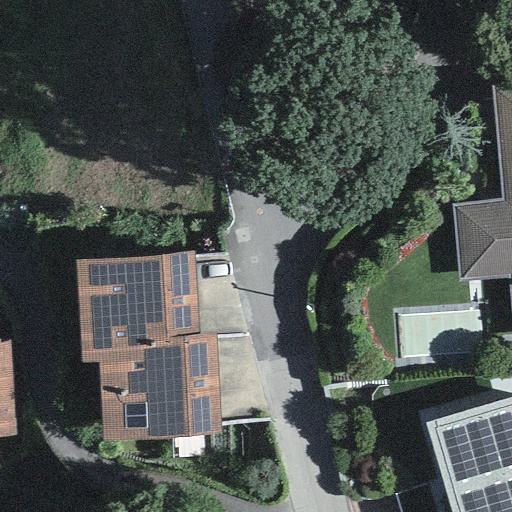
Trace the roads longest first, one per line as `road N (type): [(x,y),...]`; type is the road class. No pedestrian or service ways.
road 1 (residential): [(262,241),(371,157),(452,0)]
road 2 (residential): [(322,511),(262,241)]
road 3 (residential): [(262,241),(205,0)]
